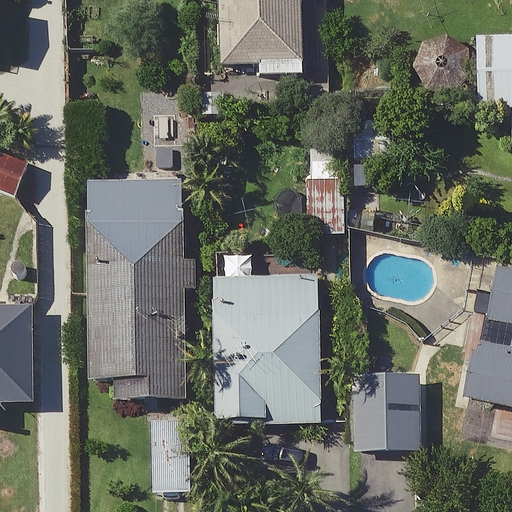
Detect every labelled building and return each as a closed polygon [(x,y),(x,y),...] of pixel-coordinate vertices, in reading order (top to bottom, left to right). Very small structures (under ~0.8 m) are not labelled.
[(220,0),(221,2),(225,2),(225,71),(305,71),(304,0),(220,0)] [(511,43),(483,44),(484,115),(511,114),(511,43)] [(394,126),(360,124),(358,165),(391,167),(394,126)] [(352,166),(311,165),(310,241),(350,242),(352,166)] [(189,410),(190,192),(98,191),(97,390),(123,390),(123,410),(189,410)] [(511,280),(504,279),(479,407),(511,413),(511,280)] [(327,287),(222,285),(220,430),(325,432),(327,287)] [(0,409),(38,409),(38,315),(0,315),(0,409)] [(423,351),(369,349),(367,398),(358,398),(355,457),(419,459),(423,351)] [(198,465),(158,463),(157,499),(197,501),(198,465)]
